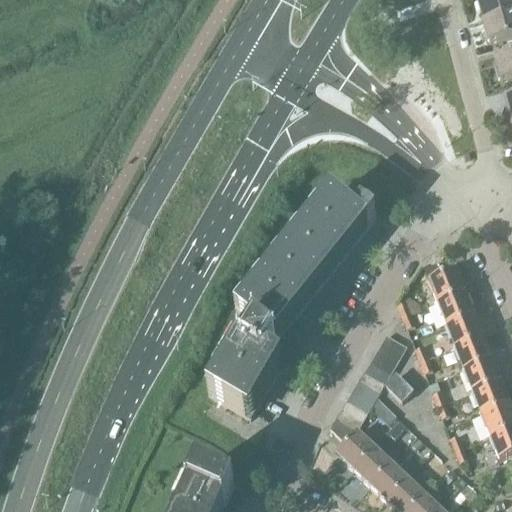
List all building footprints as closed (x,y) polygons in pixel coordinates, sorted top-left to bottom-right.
[(476,1),(483,24),(511,15),(511,0),(479,0),(476,1)] [(511,15),(483,24),(489,46),(511,39),(511,15)] [(511,56),(493,62),(500,85),(511,81),(511,56)] [(282,350),(277,345),(376,221),(362,209),(355,217),(333,200),(238,318),(255,332),(244,351),(240,348),(209,399),(250,424),(279,375),(281,377),(288,368),(297,363),(297,362),(294,363),(287,349),(289,348),(289,346),(282,350)] [(428,285),(437,308),(464,297),(455,275),(428,285)] [(437,308),(446,330),(473,320),(464,297),(437,308)] [(396,309),(401,322),(409,319),(404,306),(396,309)] [(409,319),(401,322),(405,333),(413,330),(409,319)] [(446,330),(454,353),(481,342),(473,320),(446,330)] [(386,341),(381,350),(401,362),(406,353),(386,341)] [(454,353),(463,375),(490,364),(481,342),(454,353)] [(381,350),(375,359),(395,371),(401,362),(381,350)] [(413,354),(418,367),(426,364),(421,350),(413,354)] [(375,359),(369,368),(390,381),(395,371),(375,359)] [(418,367),(427,388),(435,385),(426,364),(418,367)] [(463,375),(472,397),(499,387),(490,364),(463,375)] [(369,368),(364,377),(384,390),(390,381),(369,368)] [(364,377),(358,387),(379,399),(384,390),(364,377)] [(385,392),(401,408),(412,397),(395,381),(385,392)] [(427,388),(436,411),(444,408),(435,385),(427,388)] [(358,387),(352,396),(374,408),(376,403),(379,399),(358,387)] [(472,397),(481,419),(508,409),(499,387),(472,397)] [(352,396),(347,405),(368,418),(372,411),(374,408),(352,396)] [(374,408),(372,411),(389,427),(387,429),(391,433),(387,436),(388,437),(400,425),(376,403),(374,408)] [(347,405),(341,414),(362,427),(368,418),(347,405)] [(444,408),(436,411),(440,423),(449,419),(444,408)] [(481,419),(490,442),(511,432),(511,419),(508,409),(481,419)] [(341,414),(336,423),(357,436),(362,427),(341,414)] [(336,423),(330,433),(345,449),(357,437),(357,436),(336,423)] [(400,425),(388,437),(395,443),(406,431),(400,425)] [(511,432),(490,442),(498,464),(511,458),(511,432)] [(345,449),(336,459),(352,475),(373,453),(357,437),(345,449)] [(449,444),(453,456),(462,453),(457,441),(449,444)] [(373,453),(352,475),(369,491),(390,468),(373,453)] [(462,453),(453,456),(458,468),(466,465),(462,453)] [(390,468),(369,491),(386,506),(407,484),(390,468)] [(445,468),(435,478),(439,482),(449,472),(445,468)] [(230,511),(226,510),(234,491),(197,475),(180,511),(230,511)] [(454,488),(460,494),(466,488),(460,483),(454,488)] [(407,484),(386,506),(391,511),(411,511),(423,499),(407,484)] [(466,488),(460,494),(469,504),(475,498),(466,488)] [(436,511),(423,499),(411,511),(436,511)] [(501,503),(494,506),(494,508),(495,511),(500,511),(504,511),(503,510),(501,503)]
